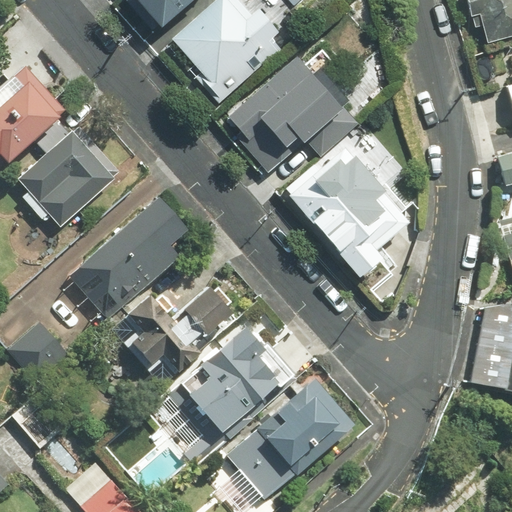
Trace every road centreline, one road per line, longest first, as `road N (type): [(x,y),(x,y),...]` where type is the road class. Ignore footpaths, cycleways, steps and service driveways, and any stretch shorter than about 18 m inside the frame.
road 1 (residential): [(420,387),(380,367),(52,0)]
road 2 (residential): [(415,0),(460,179),(420,387)]
road 3 (residential): [(348,511),(398,455),(420,387)]
